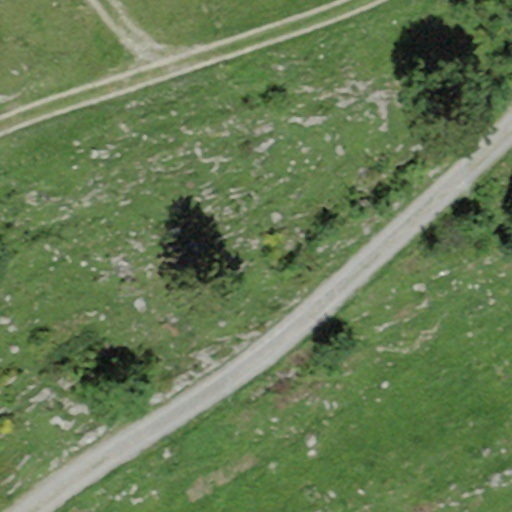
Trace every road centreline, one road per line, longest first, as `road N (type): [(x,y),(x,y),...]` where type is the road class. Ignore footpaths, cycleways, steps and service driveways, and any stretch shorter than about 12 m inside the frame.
road 1 (track): [(43,511),(237,380),(511,129)]
road 2 (track): [(351,0),(0,148)]
